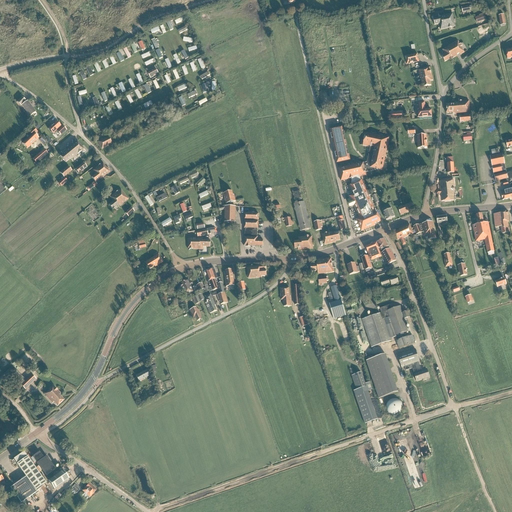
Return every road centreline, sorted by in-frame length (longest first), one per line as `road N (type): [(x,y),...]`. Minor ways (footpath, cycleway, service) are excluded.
road 1 (track): [(154,511),(453,407)]
road 2 (track): [(350,243),(295,18),(301,5)]
road 3 (tertiary): [(36,432),(88,385),(133,302),(177,270)]
road 4 (tertiary): [(185,267),(315,256),(384,229)]
road 5 (unclassified): [(453,407),(384,229)]
road 6 (track): [(68,58),(99,54),(160,18),(219,0)]
road 7 (unclassified): [(176,260),(138,199),(80,134)]
road 8 (unclassified): [(146,511),(36,432)]
